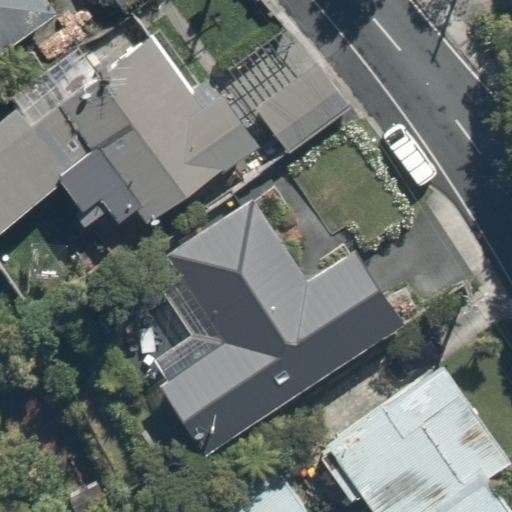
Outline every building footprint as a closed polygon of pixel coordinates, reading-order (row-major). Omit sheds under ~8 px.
[(0,0),(0,30),(39,0),(0,0)] [(138,0),(115,0),(126,11),(138,0)] [(0,226),(63,181),(76,198),(65,206),(100,253),(261,136),(218,78),(195,95),(190,88),(142,23),(0,126),(0,226)] [(308,56),(257,107),(300,150),(351,100),(308,56)] [(154,268),(195,328),(146,362),(203,443),(393,310),(336,229),(302,253),(261,193),(154,268)] [(354,488),(372,511),(505,511),(511,507),(511,504),(482,467),(510,445),(435,351),(307,452),(343,497),(354,488)]
